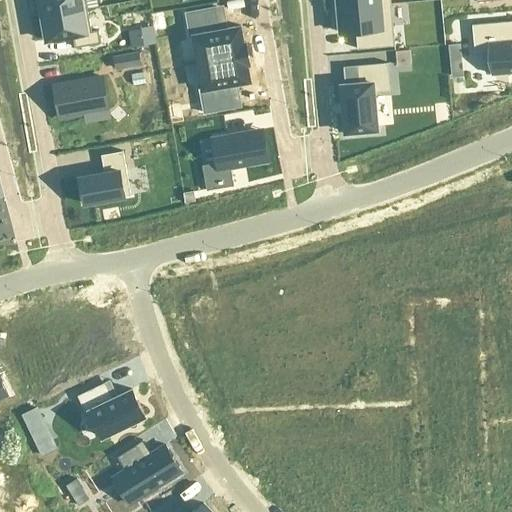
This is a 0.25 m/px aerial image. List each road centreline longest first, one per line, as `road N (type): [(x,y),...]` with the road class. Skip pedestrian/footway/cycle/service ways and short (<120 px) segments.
road 1 (residential): [(132,260),(153,346),(194,436),(254,511)]
road 2 (residential): [(18,0),(54,213)]
road 3 (residential): [(132,260),(336,206)]
road 4 (residential): [(336,206),(511,138)]
road 5 (residential): [(325,150),(295,152),(286,140),(259,0)]
road 6 (residential): [(313,0),(325,150)]
